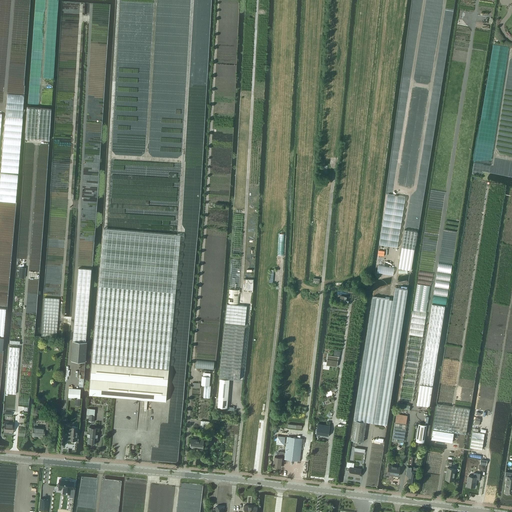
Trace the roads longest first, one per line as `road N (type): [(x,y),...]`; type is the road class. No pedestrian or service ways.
road 1 (tertiary): [(0,456),(499,511)]
road 2 (track): [(192,370),(218,0)]
road 3 (track): [(258,481),(282,234)]
road 4 (track): [(511,51),(494,156),(511,159)]
